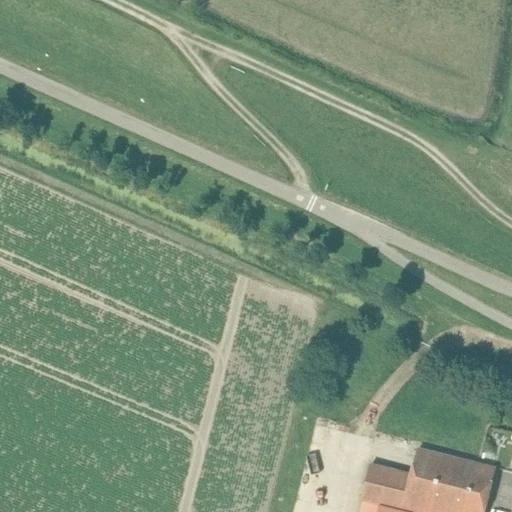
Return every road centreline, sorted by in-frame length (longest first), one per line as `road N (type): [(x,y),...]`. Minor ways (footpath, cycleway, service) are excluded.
road 1 (unclassified): [(511,291),(0,63)]
road 2 (track): [(103,0),(424,148),(511,225)]
road 3 (track): [(341,511),(362,432),(411,364),(445,341),(511,349)]
road 4 (track): [(165,28),(288,166),(311,205)]
